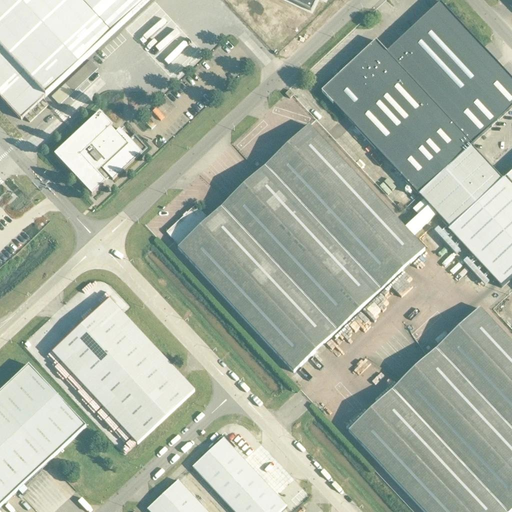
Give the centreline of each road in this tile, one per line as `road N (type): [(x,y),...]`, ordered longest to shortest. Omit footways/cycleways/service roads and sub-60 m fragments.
road 1 (unclassified): [(98,245),(359,0)]
road 2 (unclassified): [(235,392),(98,245)]
road 3 (unclassified): [(107,511),(235,392)]
road 4 (unclassified): [(347,511),(235,392)]
road 5 (unclassified): [(0,336),(98,245)]
